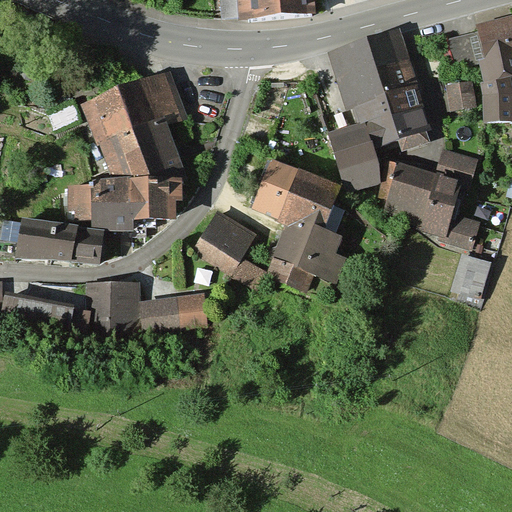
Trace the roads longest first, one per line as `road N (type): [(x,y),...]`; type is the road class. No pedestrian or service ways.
road 1 (residential): [(0,271),(112,274),(168,241),(219,170),(253,49)]
road 2 (tertiary): [(253,49),(297,45),(463,0)]
road 3 (tertiary): [(59,0),(152,36),(253,49)]
